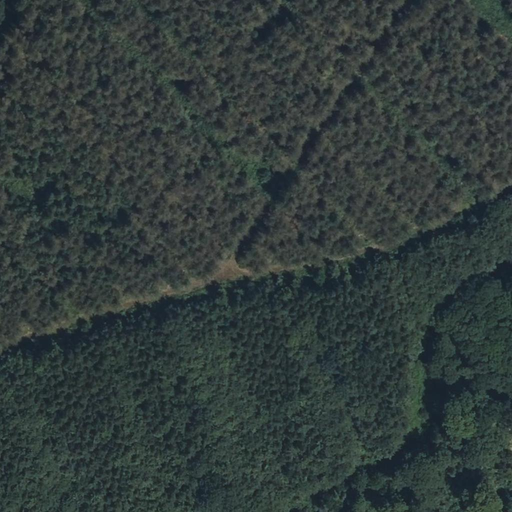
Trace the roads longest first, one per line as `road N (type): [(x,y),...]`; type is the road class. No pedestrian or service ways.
road 1 (track): [(0,340),(214,272),(314,259),(431,222),(511,180)]
road 2 (track): [(245,511),(381,445),(399,421),(415,330),(438,295),(511,247)]
road 3 (track): [(214,272),(401,0)]
